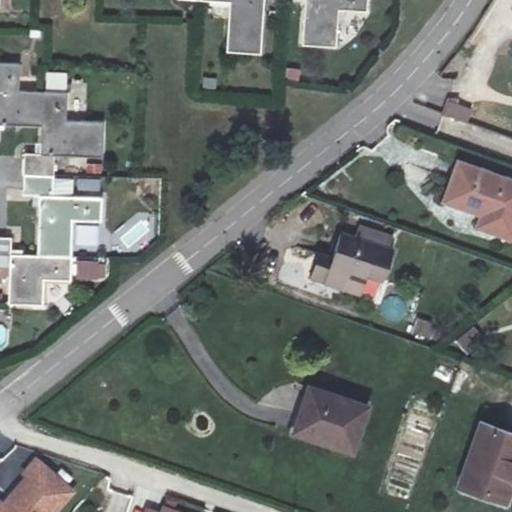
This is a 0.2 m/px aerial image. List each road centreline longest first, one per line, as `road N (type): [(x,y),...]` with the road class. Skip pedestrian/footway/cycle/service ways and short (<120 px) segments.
road 1 (residential): [(465,0),(400,87),(0,408)]
road 2 (residential): [(243,511),(0,422)]
